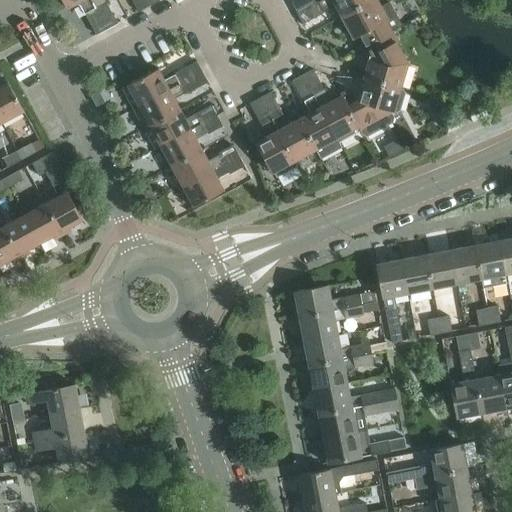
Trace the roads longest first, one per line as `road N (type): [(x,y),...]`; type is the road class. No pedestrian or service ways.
road 1 (tertiary): [(194,289),(511,145)]
road 2 (residential): [(142,264),(56,65)]
road 3 (residential): [(228,511),(171,336)]
road 4 (residential): [(272,0),(287,38),(284,56),(243,82),(200,55)]
road 5 (residential): [(56,65),(181,6)]
road 6 (tertiary): [(0,341),(118,307)]
